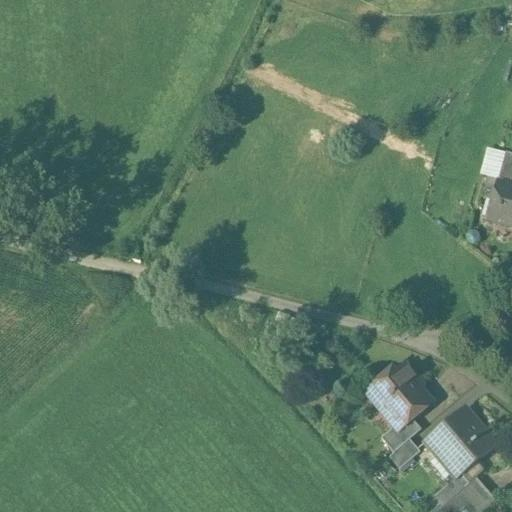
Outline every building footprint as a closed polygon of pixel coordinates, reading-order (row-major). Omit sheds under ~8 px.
[(511,156),(506,155),(499,181),(511,184),(511,156)] [(511,189),(498,186),(494,202),(500,210),(496,225),(511,228),(511,189)] [(406,367),(395,376),(392,372),(388,372),(384,374),(384,378),(370,390),(391,416),(387,419),(395,429),(399,434),(414,422),(426,412),(427,406),(418,396),(422,392),(423,387),(406,367)] [(464,412),(427,443),(439,458),(442,455),(461,476),(461,477),(495,449),(464,412)] [(414,422),(399,434),(395,429),(382,441),(394,455),(410,442),(422,432),(414,422)] [(394,455),(390,459),(400,472),(420,454),(410,442),(394,455)] [(461,476),(435,498),(443,508),(469,486),(461,477),(461,476)] [(443,508),(438,511),(463,511),(465,511),(466,511),(484,511),(493,505),(474,482),(469,486),(443,508)]
